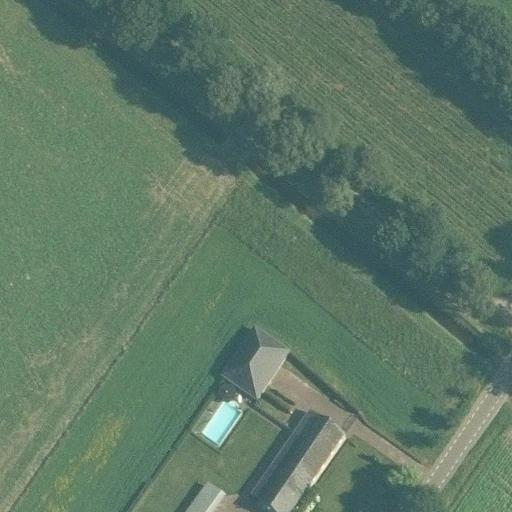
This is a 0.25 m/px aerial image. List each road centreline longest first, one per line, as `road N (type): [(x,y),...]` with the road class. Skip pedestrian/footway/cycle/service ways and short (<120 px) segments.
road 1 (track): [(99,0),(481,298),(511,308)]
road 2 (unclassified): [(413,511),(511,369)]
